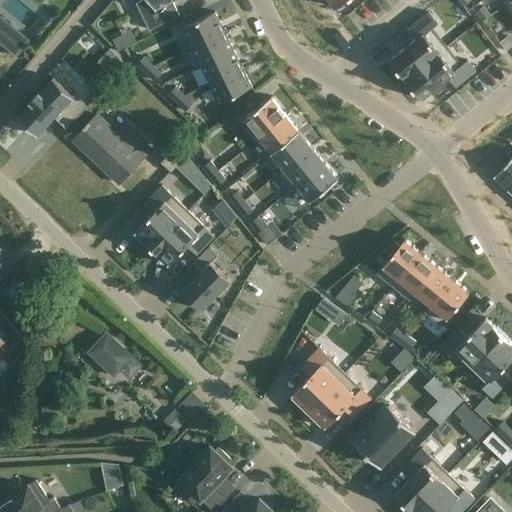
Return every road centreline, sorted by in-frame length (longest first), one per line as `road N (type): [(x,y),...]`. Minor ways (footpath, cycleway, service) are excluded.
road 1 (residential): [(221,396),(290,271),(434,153)]
road 2 (residential): [(221,396),(0,182)]
road 3 (residential): [(434,153),(286,50),(261,0)]
road 4 (residential): [(342,511),(221,396)]
road 5 (residential): [(0,115),(99,0)]
road 6 (residential): [(511,277),(434,153)]
